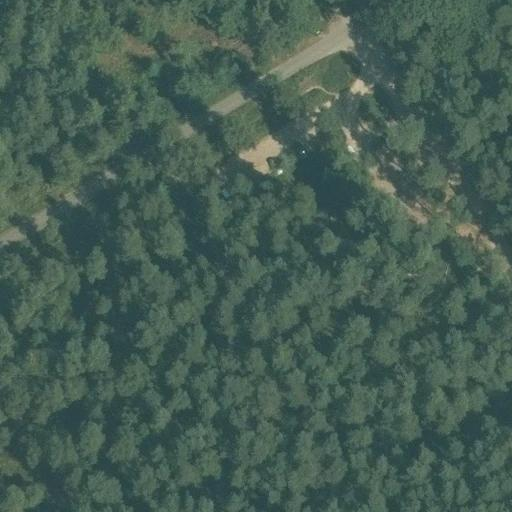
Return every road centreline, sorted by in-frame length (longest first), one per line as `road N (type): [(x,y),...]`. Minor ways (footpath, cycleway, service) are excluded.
road 1 (unclassified): [(0,246),(349,32)]
road 2 (track): [(377,73),(511,265)]
road 3 (track): [(121,172),(1,0)]
